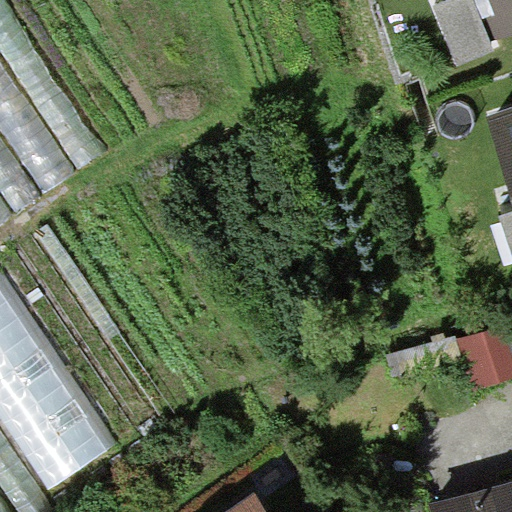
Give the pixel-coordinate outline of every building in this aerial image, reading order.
[(0,229),(115,161),(18,0),(3,0),(0,2),(0,229)] [(511,0),(463,0),(482,43),(511,30),(511,0)] [(511,102),(492,109),(511,171),(511,102)] [(0,511),(40,511),(131,458),(10,258),(0,264),(0,511)] [(511,375),(511,323),(471,331),(480,382),(511,375)] [(434,500),(437,511),(511,511),(511,476),(491,483),(434,500)] [(262,511),(242,485),(206,511),(262,511)]
